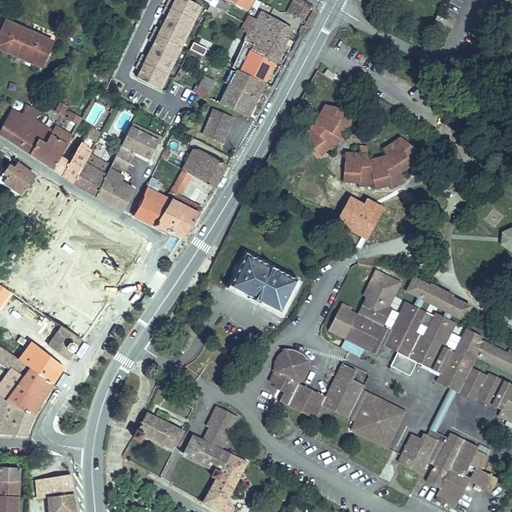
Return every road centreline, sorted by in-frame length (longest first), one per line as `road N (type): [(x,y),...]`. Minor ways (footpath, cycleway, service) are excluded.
road 1 (secondary): [(312,46),(201,245),(123,358),(92,453)]
road 2 (residential): [(45,435),(52,406),(156,239),(0,139)]
road 3 (residential): [(511,103),(332,6)]
road 4 (residential): [(312,46),(438,123)]
road 5 (unknown): [(148,0),(121,62),(126,76),(175,103)]
